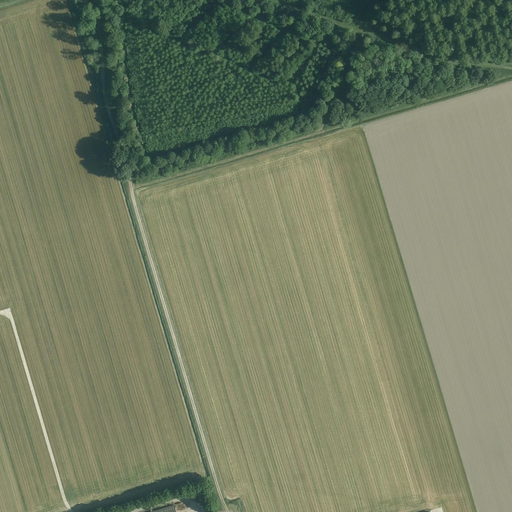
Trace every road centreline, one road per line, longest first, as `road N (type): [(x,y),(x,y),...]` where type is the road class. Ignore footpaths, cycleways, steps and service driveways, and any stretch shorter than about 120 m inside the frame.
road 1 (track): [(97,0),(105,103),(226,511)]
road 2 (track): [(511,66),(435,56),(359,28),(316,134),(130,187)]
